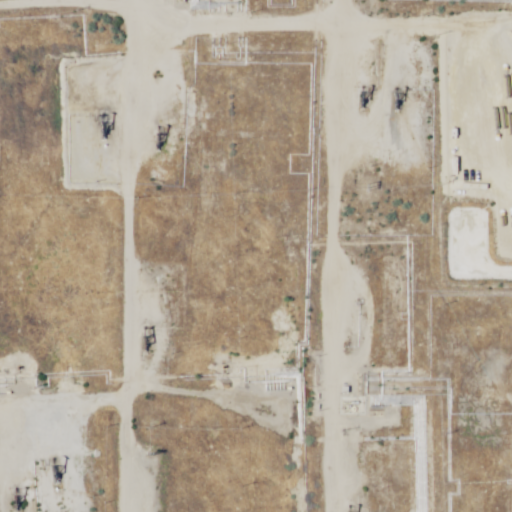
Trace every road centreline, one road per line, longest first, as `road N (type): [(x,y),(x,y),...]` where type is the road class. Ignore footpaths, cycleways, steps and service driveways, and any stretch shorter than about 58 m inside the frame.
road 1 (track): [(0,40),(511,52)]
road 2 (track): [(289,511),(295,0)]
road 3 (track): [(84,0),(88,511)]
road 4 (track): [(503,511),(511,179)]
